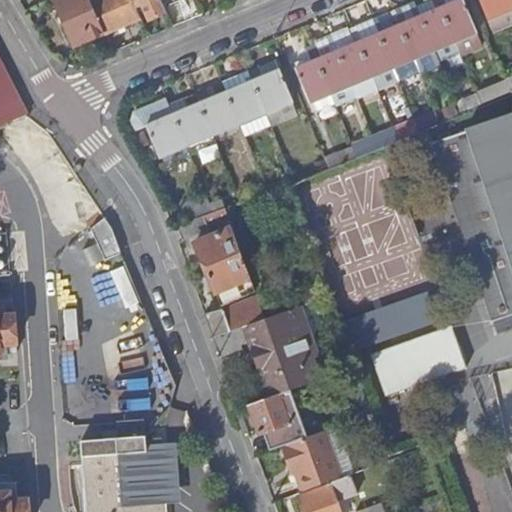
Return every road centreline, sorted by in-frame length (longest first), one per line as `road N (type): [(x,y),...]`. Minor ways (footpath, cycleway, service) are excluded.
road 1 (residential): [(256,511),(145,216),(66,107)]
road 2 (residential): [(54,511),(34,238),(25,215),(0,210)]
road 3 (residential): [(66,107),(318,0)]
road 4 (residential): [(0,6),(66,107)]
